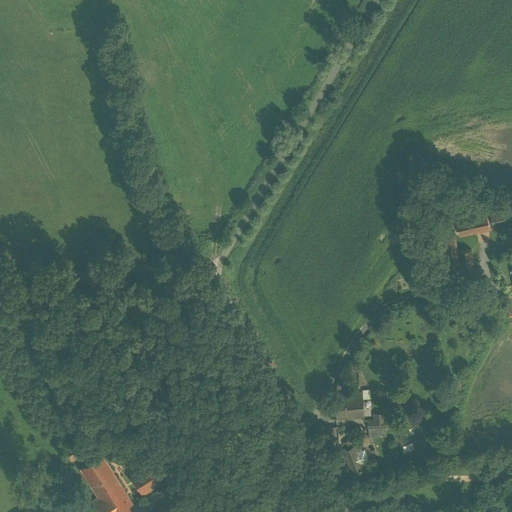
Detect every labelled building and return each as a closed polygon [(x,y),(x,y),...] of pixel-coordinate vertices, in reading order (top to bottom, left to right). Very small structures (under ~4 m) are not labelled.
[(507,206),(489,210),(494,230),(511,226),(507,206)] [(485,212),(457,218),(462,238),(489,232),(485,212)] [(453,232),(437,233),(439,264),(455,263),(453,232)] [(470,250),(459,251),(460,267),(471,266),(470,250)] [(500,312),(511,317),(511,304),(504,301),(500,312)] [(362,393),(336,395),(338,419),(364,417),(362,393)] [(386,437),(385,413),(372,414),(373,424),(365,425),(366,438),(386,437)] [(71,461),(88,454),(80,435),(63,442),(71,461)] [(345,451),(354,473),(365,468),(356,446),(345,451)] [(93,497),(71,510),(72,511),(124,511),(134,506),(101,452),(76,467),(93,497)] [(160,482),(147,460),(127,473),(140,494),(160,482)]
